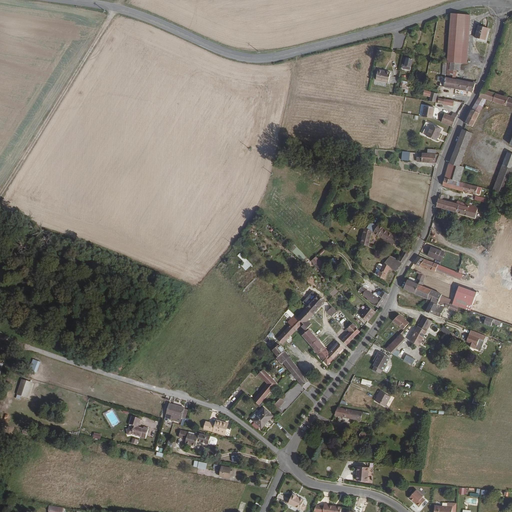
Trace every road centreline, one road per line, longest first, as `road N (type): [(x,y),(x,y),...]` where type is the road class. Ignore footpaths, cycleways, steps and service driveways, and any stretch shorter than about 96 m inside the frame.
road 1 (residential): [(287,460),(424,235),(446,152),(479,89),(505,3)]
road 2 (primary): [(66,0),(116,7),(255,59),(470,2),(505,3)]
road 3 (track): [(0,191),(123,0)]
road 4 (track): [(0,335),(174,392)]
road 5 (residential): [(287,460),(221,409),(174,392)]
road 6 (unclassified): [(403,511),(371,494),(307,480),(287,460)]
